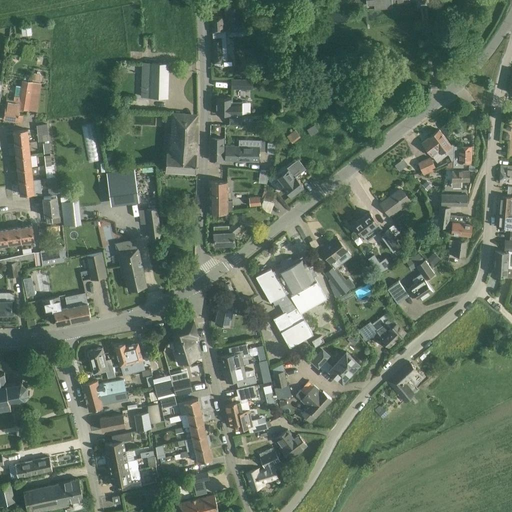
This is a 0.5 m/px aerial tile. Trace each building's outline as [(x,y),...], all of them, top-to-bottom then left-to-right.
[(354,0),(355,4),(366,3),(366,4),(374,3),(374,9),(392,7),(392,2),(407,0),(354,0)] [(224,8),(225,26),(243,25),(242,7),(224,8)] [(223,32),(222,17),(211,17),(212,32),(214,32),(215,39),(213,39),(214,67),(233,65),(233,60),(227,61),(225,31),(223,32)] [(22,36),(32,35),(31,25),(21,26),(22,36)] [(141,62),(140,97),(168,98),(169,63),(141,62)] [(40,82),(41,75),(33,73),(32,81),(22,80),(20,97),(14,96),(13,100),(6,99),(3,118),(5,118),(4,120),(10,121),(10,119),(18,120),(19,108),(37,111),(41,82),(40,82)] [(248,79),(231,79),(231,89),(248,89),(248,79)] [(243,101),(232,101),(232,98),(216,97),(216,114),(247,114),(247,102),(243,102),(243,101)] [(229,115),(229,125),(242,125),(242,121),(252,121),(252,119),(259,119),(259,115),(229,115)] [(164,151),(167,151),(165,171),(195,173),(196,154),(198,120),(197,122),(171,120),(170,133),(165,132),(164,151)] [(42,141),(49,140),(47,124),(36,125),(38,141),(42,141)] [(446,124),(441,128),(445,132),(450,129),(446,124)] [(310,136),(318,131),(314,125),(307,129),(310,136)] [(14,144),(29,142),(27,129),(13,131),(14,144)] [(454,146),(452,144),(451,145),(439,129),(428,137),(428,138),(422,142),(432,156),(432,155),(437,162),(448,154),(451,161),(446,164),(446,167),(453,167),(454,146)] [(292,143),(300,137),(295,130),(287,136),(292,143)] [(210,137),(209,160),(223,160),(223,138),(210,137)] [(225,145),(224,161),(259,162),(259,147),(264,147),(264,139),(239,139),(238,145),(225,145)] [(14,144),(16,156),(30,155),(29,142),(14,144)] [(463,168),(463,162),(471,163),(471,146),(454,146),(452,144),(454,146),(453,167),(463,168)] [(30,155),(16,156),(17,168),(31,167),(30,155)] [(45,166),(53,165),(53,164),(51,165),(50,155),(44,156),(45,166)] [(431,156),(417,162),(423,175),(436,169),(431,156)] [(294,195),(297,193),(297,190),(303,186),(295,176),(305,168),(298,159),(287,167),(289,171),(279,179),(283,184),(283,185),(291,195),(292,194),(294,195)] [(53,165),(45,166),(47,178),(54,177),(53,165)] [(511,166),(501,165),(500,183),(511,183),(511,166)] [(33,179),(32,174),(38,173),(38,167),(31,167),(17,168),(19,181),(40,179),(33,179)] [(134,169),(106,173),(110,201),(139,198),(134,169)] [(468,181),(468,171),(452,171),(452,186),(461,187),(461,181),(468,181)] [(48,194),(56,193),(54,177),(47,178),(48,194)] [(40,179),(19,181),(20,194),(34,192),(35,195),(42,194),(40,179)] [(209,181),(210,213),(227,213),(227,210),(232,210),(232,200),(227,200),(227,181),(209,181)] [(396,207),(398,209),(409,200),(402,190),(393,197),(392,194),(380,203),(388,213),(396,207)] [(266,191),(263,199),(274,202),(277,195),(266,191)] [(438,214),(450,214),(451,207),(450,207),(451,205),(466,206),(467,195),(442,194),(441,205),(439,205),(438,214)] [(47,223),(59,221),(56,195),(44,197),(47,223)] [(260,196),(249,197),(250,206),(260,205),(260,196)] [(511,196),(499,196),(497,214),(511,215),(511,196)] [(73,201),(62,203),(64,225),(76,223),(73,201)] [(149,238),(155,237),(161,237),(157,207),(146,209),(149,238)] [(369,212),(354,223),(361,234),(363,236),(366,240),(382,228),(377,222),(369,212)] [(471,225),(465,224),(466,216),(450,215),(450,214),(438,214),(438,215),(433,214),(432,225),(449,227),(449,222),(453,223),(452,233),(469,236),(471,225)] [(497,214),(496,227),(510,228),(509,239),(511,239),(511,215),(497,214)] [(234,235),(244,227),(238,219),(229,227),(229,226),(214,226),(214,233),(213,233),(214,244),(234,243),(234,235)] [(19,227),(21,242),(34,240),(32,225),(19,227)] [(19,227),(6,229),(9,244),(21,242),(19,227)] [(387,228),(380,233),(393,252),(401,246),(387,228)] [(6,229),(0,229),(0,245),(9,244),(6,229)] [(330,262),(331,261),(335,267),(340,264),(340,265),(351,256),(346,250),(346,249),(337,237),(326,244),(325,243),(320,248),(330,262)] [(123,277),(125,276),(128,290),(146,286),(143,272),(135,239),(119,243),(121,251),(117,252),(123,277)] [(493,274),(511,274),(511,239),(509,239),(509,240),(505,239),(504,251),(494,250),(493,274)] [(455,240),(454,241),(450,241),(449,247),(448,254),(453,255),(453,256),(465,257),(467,242),(455,240)] [(56,248),(40,251),(42,265),(50,264),(65,262),(65,256),(57,257),(56,248)] [(102,252),(86,255),(91,279),(106,276),(102,252)] [(412,267),(424,259),(419,252),(407,261),(412,267)] [(441,259),(434,252),(427,258),(434,266),(441,259)] [(19,261),(24,260),(23,254),(10,257),(12,262),(19,261)] [(307,264),(302,256),(293,261),(290,256),(280,262),(282,266),(272,271),(270,268),(255,276),(270,302),(272,301),(275,305),(278,303),(283,312),(273,318),(289,347),(313,334),(301,313),(327,299),(316,281),(316,280),(307,264)] [(415,284),(410,287),(420,301),(433,292),(425,280),(435,274),(426,261),(425,260),(424,261),(416,266),(421,274),(420,274),(412,279),(415,284)] [(17,270),(21,269),(19,261),(12,262),(6,263),(9,277),(19,275),(17,270)] [(332,267),(324,273),(333,284),(341,278),(332,267)] [(26,295),(35,295),(33,277),(25,277),(26,295)] [(339,281),(333,284),(338,294),(345,290),(339,281)] [(397,303),(408,295),(399,281),(388,289),(397,303)] [(229,283),(222,287),(225,293),(232,289),(229,283)] [(0,292),(0,314),(12,314),(11,301),(14,301),(14,292),(0,292)] [(85,292),(65,297),(67,307),(71,321),(91,317),(88,303),(85,292)] [(43,299),(42,299),(45,310),(45,313),(48,313),(54,312),(57,324),(71,321),(67,307),(61,308),(60,306),(59,300),(58,296),(48,298),(43,299)] [(236,307),(238,299),(228,297),(227,303),(219,302),(215,322),(229,325),(233,306),(236,307)] [(248,310),(250,299),(239,297),(237,307),(248,310)] [(378,332),(382,339),(388,347),(404,333),(396,324),(391,317),(390,317),(387,312),(371,324),(369,322),(357,331),(366,342),(378,332)] [(186,341),(194,339),(197,338),(194,320),(171,327),(175,340),(185,337),(186,341)] [(311,341),(314,344),(315,347),(324,342),(320,336),(311,341)] [(185,337),(175,340),(177,350),(174,351),(175,355),(171,356),(174,364),(177,362),(178,364),(200,356),(194,339),(186,341),(185,337)] [(120,365),(121,364),(123,375),(144,369),(137,343),(125,346),(125,344),(115,346),(120,365)] [(220,356),(223,369),(244,365),(242,358),(248,357),(246,343),(228,347),(230,354),(220,356)] [(87,351),(93,374),(112,369),(110,361),(106,362),(102,347),(87,351)] [(322,349),(312,361),(318,366),(319,366),(323,369),(320,372),(327,378),(332,372),(342,381),(349,373),(348,373),(351,370),(352,370),(358,363),(346,352),(332,366),(325,359),(329,355),(322,349)] [(415,382),(421,377),(423,376),(409,361),(388,381),(401,395),(411,387),(406,382),(406,381),(410,377),(415,382)] [(245,371),(244,365),(223,369),(226,382),(236,380),(238,387),(256,382),(253,369),(245,371)] [(171,373),(176,394),(193,390),(188,369),(171,373)] [(284,370),(272,372),(276,387),(274,387),(277,399),(291,396),(288,384),(287,384),(284,370)] [(0,410),(10,408),(9,400),(24,398),(28,392),(27,385),(21,381),(6,384),(4,372),(0,372),(0,410)] [(97,380),(82,384),(85,397),(99,393),(125,388),(123,379),(105,382),(105,383),(98,384),(97,380)] [(322,392),(314,384),(305,394),(300,389),(296,395),(300,399),(308,407),(302,414),(310,421),(331,398),(323,391),(322,392)] [(228,414),(242,411),(250,409),(247,398),(257,396),(254,385),(236,389),(237,395),(227,397),(228,403),(225,404),(228,414)] [(85,397),(88,410),(102,407),(102,405),(127,400),(125,388),(99,393),(85,397)] [(187,414),(201,410),(198,398),(184,401),(187,414)] [(137,431),(151,429),(150,423),(161,421),(158,404),(147,406),(148,412),(134,414),(137,431)] [(375,410),(379,414),(385,409),(381,405),(375,410)] [(242,411),(228,414),(230,425),(233,424),(234,430),(248,427),(249,432),(268,428),(266,421),(258,422),(258,418),(252,419),(250,409),(242,411)] [(187,414),(189,426),(203,422),(201,410),(187,414)] [(123,414),(100,418),(102,430),(125,426),(123,414)] [(189,426),(192,438),(206,434),(203,422),(189,426)] [(281,447),(280,448),(288,459),(306,446),(298,435),(294,437),(288,429),(275,438),(281,447)] [(124,450),(122,440),(132,438),(131,431),(111,435),(112,442),(104,444),(106,450),(106,454),(124,450)] [(192,438),(195,450),(209,446),(206,434),(192,438)] [(241,436),(233,437),(235,446),(243,444),(241,436)] [(189,456),(191,463),(212,459),(209,446),(195,450),(189,451),(190,455),(189,456)] [(236,449),(238,457),(245,455),(243,447),(236,449)] [(260,457),(275,450),(273,447),(259,453),(260,457)] [(107,458),(108,464),(134,459),(132,449),(124,451),(124,450),(106,454),(107,458)] [(275,450),(260,457),(264,468),(260,469),(259,467),(246,472),(252,489),(265,484),(265,483),(265,482),(278,478),(273,464),(280,461),(275,450)] [(11,478),(18,476),(18,477),(52,470),(49,456),(15,464),(8,466),(11,478)] [(110,470),(110,474),(138,469),(136,459),(134,459),(108,464),(110,470)] [(138,469),(110,474),(111,478),(112,485),(120,483),(122,490),(141,486),(140,479),(138,469)] [(193,474),(194,481),(209,478),(207,471),(193,474)] [(79,478),(62,482),(62,481),(23,490),(28,511),(37,511),(68,506),(67,502),(73,501),(74,509),(84,507),(82,499),(83,498),(79,478)] [(10,480),(0,482),(0,504),(15,501),(10,480)] [(160,486),(144,490),(146,500),(162,496),(160,486)] [(196,499),(199,511),(218,511),(214,494),(196,499)] [(119,495),(112,496),(113,503),(120,502),(119,495)] [(199,511),(196,499),(177,503),(174,504),(176,511),(199,511)]
